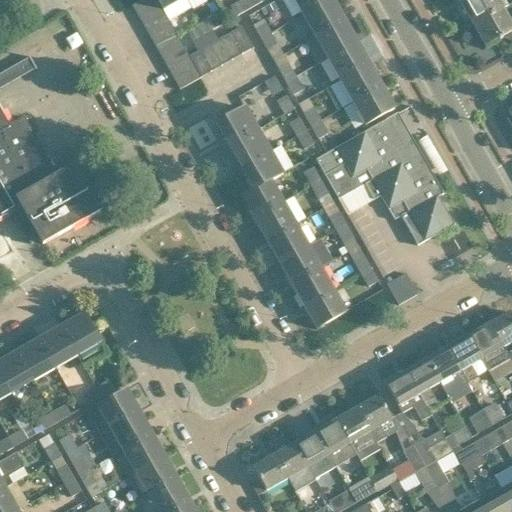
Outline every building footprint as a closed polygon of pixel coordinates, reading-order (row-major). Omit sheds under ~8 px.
[(143,0),(132,7),(138,18),(159,6),(156,0),(143,0)] [(156,0),(159,6),(162,12),(184,0),(156,0)] [(236,17),(249,9),(243,0),(231,7),(236,17)] [(260,0),(243,0),(249,9),(262,2),(260,0)] [(292,0),(302,16),(330,0),(292,0)] [(344,21),(332,0),(330,0),(302,16),(314,38),(344,21)] [(496,0),(470,0),(461,5),(473,26),(502,10),(498,1),(496,0)] [(162,12),(159,6),(138,18),(144,28),(165,16),(162,12)] [(502,10),(473,26),(485,47),(498,40),(499,41),(503,39),(502,38),(510,34),(511,37),(511,21),(510,23),(502,10)] [(144,28),(150,38),(171,27),(165,16),(144,28)] [(213,17),(200,25),(206,35),(219,27),(213,17)] [(253,27),(261,40),(271,34),(264,21),(253,27)] [(314,38),(327,60),(357,43),(344,21),(314,38)] [(193,42),(206,35),(200,25),(187,32),(193,42)] [(176,37),(171,27),(150,38),(156,49),(176,37)] [(240,27),(229,34),(242,55),(252,49),(240,27)] [(231,61),(242,55),(229,34),(219,39),(231,61)] [(278,47),(271,34),(261,40),(268,53),(278,47)] [(156,49),(162,59),(182,47),(176,37),(156,49)] [(209,45),(221,67),(231,61),(219,39),(209,45)] [(369,65),(357,43),(327,60),(340,82),(369,65)] [(211,73),(221,67),(209,45),(199,51),(211,73)] [(188,58),(188,57),(182,47),(162,59),(168,69),(188,58)] [(188,58),(194,68),(200,79),(211,73),(199,51),(188,57),(188,58)] [(168,69),(173,80),(194,68),(188,58),(168,69)] [(278,70),(286,83),(296,78),(288,64),(278,70)] [(340,82),(352,104),(382,88),(369,65),(340,82)] [(194,68),(173,80),(180,91),(200,79),(194,68)] [(296,78),(286,83),(293,96),(303,90),(296,78)] [(394,110),(382,88),(352,104),(365,126),(394,110)] [(294,111),(286,97),(276,103),(284,117),(294,111)] [(321,122),(313,108),(303,114),(311,128),(321,122)] [(0,218),(9,214),(19,225),(30,245),(39,240),(42,245),(101,212),(88,189),(96,185),(88,171),(80,175),(74,165),(57,175),(24,118),(9,127),(0,109),(0,218)] [(229,147),(257,130),(244,109),(216,125),(229,147)] [(289,124),(296,137),(306,131),(299,118),(289,124)] [(388,120),(315,161),(324,177),(338,201),(364,187),(373,202),(380,198),(388,212),(393,222),(401,218),(410,233),(418,246),(424,242),(454,226),(453,224),(455,222),(454,220),(451,221),(438,198),(442,195),(442,196),(443,195),(414,144),(415,144),(414,143),(404,149),(398,139),(399,139),(388,120)] [(321,122),(311,128),(318,140),(328,134),(321,122)] [(229,147),(242,168),(269,152),(257,130),(229,147)] [(314,145),(306,131),(296,137),(304,151),(314,145)] [(242,168),(254,190),(270,181),(282,174),(269,152),(242,168)] [(303,175),(310,187),(320,182),(312,170),(303,175)] [(241,197),(254,219),(283,203),(270,181),(254,190),(241,197)] [(320,182),(310,187),(318,201),(327,195),(320,182)] [(295,225),(283,203),(254,219),(267,241),(295,225)] [(328,219),(336,231),(345,226),(338,213),(328,219)] [(267,241),(279,264),(308,247),(295,225),(267,241)] [(353,239),(345,226),(336,231),(343,244),(353,239)] [(279,264),(292,286),(321,269),(308,247),(279,264)] [(363,257),(354,262),(361,275),(371,270),(363,257)] [(292,286),(304,308),(333,291),(321,269),(292,286)] [(371,270),(361,275),(369,288),(378,282),(371,270)] [(405,274),(386,285),(398,305),(417,294),(405,274)] [(346,313),(336,296),(333,291),(304,308),(317,330),(346,313)] [(511,316),(510,313),(490,325),(503,348),(511,342),(511,316)] [(62,328),(78,357),(100,344),(84,315),(62,328)] [(503,348),(490,325),(469,337),(482,360),(489,372),(510,360),(503,348)] [(56,369),(78,357),(62,328),(40,340),(56,369)] [(448,348),(462,371),(469,384),(478,379),(470,366),(482,360),(469,337),(448,348)] [(34,382),(56,369),(40,340),(18,353),(34,382)] [(428,360),(441,383),(449,396),(469,384),(462,371),(448,348),(428,360)] [(0,372),(12,394),(34,382),(18,353),(0,362),(0,372)] [(430,390),(440,384),(447,396),(449,396),(441,383),(435,373),(428,360),(407,372),(413,384),(420,395),(419,395),(426,407),(436,401),(430,390)] [(0,401),(12,394),(0,372),(0,401)] [(431,417),(426,407),(419,395),(420,395),(407,372),(385,384),(401,413),(402,415),(403,414),(413,408),(421,422),(431,417)] [(96,389),(101,398),(114,391),(109,381),(96,389)] [(89,406),(101,398),(96,389),(83,396),(89,406)] [(127,391),(98,407),(111,429),(139,413),(127,391)] [(381,428),(391,422),(392,421),(391,419),(388,415),(378,397),(358,409),(371,433),(377,443),(386,438),(381,428)] [(496,404),(484,411),(485,413),(493,426),(500,422),(505,419),(496,404)] [(52,414),(58,423),(70,416),(65,406),(52,414)] [(358,409),(336,421),(350,445),(371,433),(358,409)] [(484,411),(468,420),(477,435),(485,431),(493,426),(485,413),(484,411)] [(111,429),(123,451),(152,435),(139,413),(111,429)] [(424,441),(403,414),(402,415),(401,413),(396,416),(413,447),(425,468),(436,462),(429,449),(424,441)] [(45,431),(58,423),(52,414),(39,421),(45,431)] [(396,416),(391,419),(392,421),(391,422),(403,453),(410,465),(415,474),(425,468),(413,447),(396,416)] [(324,428),(316,433),(330,456),(336,468),(357,456),(350,445),(336,421),(334,417),(321,424),(324,428)] [(511,422),(496,432),(503,445),(511,439),(511,422)] [(465,427),(444,439),(445,439),(453,453),(460,448),(459,447),(472,439),(465,427)] [(8,439),(14,448),(27,441),(21,431),(8,439)] [(483,456),(503,445),(496,432),(488,436),(475,443),(483,456)] [(336,468),(330,456),(316,433),(295,444),(309,468),(315,480),(336,468)] [(152,435),(123,451),(136,473),(164,457),(152,435)] [(60,441),(67,454),(77,449),(70,436),(60,441)] [(0,454),(1,456),(14,448),(8,439),(0,443),(0,454)] [(453,453),(445,439),(429,449),(436,462),(453,453)] [(461,451),(460,448),(453,453),(460,466),(462,468),(483,456),(475,443),(461,451)] [(55,444),(45,450),(53,463),(62,457),(55,444)] [(288,480),(309,468),(295,444),(275,456),(288,480)] [(0,492),(5,489),(13,485),(8,477),(24,468),(16,454),(0,462),(0,492)] [(266,492),(284,482),(288,480),(275,457),(275,456),(253,468),(260,482),(266,492)] [(136,473),(148,495),(177,479),(164,457),(136,473)] [(80,476),(89,471),(82,458),(73,463),(80,476)] [(444,476),(436,462),(425,468),(438,489),(448,483),(444,476)] [(58,472),(65,485),(75,479),(67,466),(58,472)] [(398,481),(394,473),(391,467),(369,479),(377,493),(389,486),(398,481)] [(421,485),(427,495),(438,489),(425,468),(415,474),(421,485)] [(87,488),(96,483),(89,471),(80,476),(87,488)] [(82,492),(75,479),(65,485),(72,498),(82,492)] [(158,511),(169,511),(189,501),(177,479),(148,495),(158,511)] [(406,495),(405,492),(398,481),(389,486),(397,500),(406,495)] [(260,482),(252,487),(258,497),(266,492),(260,482)] [(511,484),(502,490),(511,506),(511,484)] [(356,487),(349,491),(357,503),(363,499),(356,487)] [(0,511),(16,511),(18,511),(5,489),(0,492),(0,511)] [(481,502),(486,510),(486,511),(511,511),(511,506),(502,490),(481,502)] [(349,507),(357,503),(349,491),(342,495),(349,507)] [(169,511),(195,511),(189,501),(169,511)] [(486,511),(486,510),(481,502),(480,503),(480,501),(461,511),(486,511)] [(109,511),(104,503),(95,509),(96,511),(109,511)]
